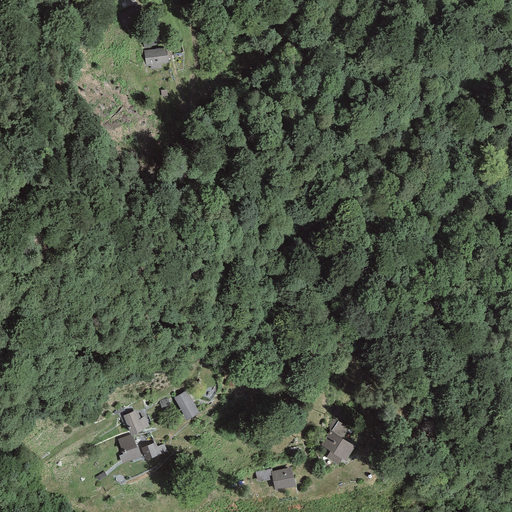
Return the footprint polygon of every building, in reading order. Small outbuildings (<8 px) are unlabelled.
[(134,0),(120,0),(124,9),(136,3),(134,0)] [(139,5),(117,15),(123,27),(145,17),(139,5)] [(140,33),(144,48),(159,43),(155,29),(140,33)] [(166,48),(144,51),(146,66),(151,66),(151,69),(160,68),(160,63),(167,62),(166,48)] [(186,390),(173,398),(186,420),(200,412),(186,390)] [(137,410),(120,417),(123,425),(127,424),(131,434),(149,427),(145,416),(141,418),(137,410)] [(326,428),(329,430),(321,444),(331,451),(327,457),(338,463),(342,458),(345,460),(354,446),(343,439),(350,427),(333,417),(326,428)] [(133,434),(118,440),(123,454),(119,456),(122,465),(141,457),(133,434)] [(156,442),(141,448),(145,459),(166,451),(164,444),(158,447),(156,442)] [(271,469),(255,473),(257,482),(270,479),(269,476),(272,475),(275,491),(296,486),(291,467),(272,471),(271,469)] [(97,477),(96,477),(99,481),(107,476),(104,471),(97,477)]
